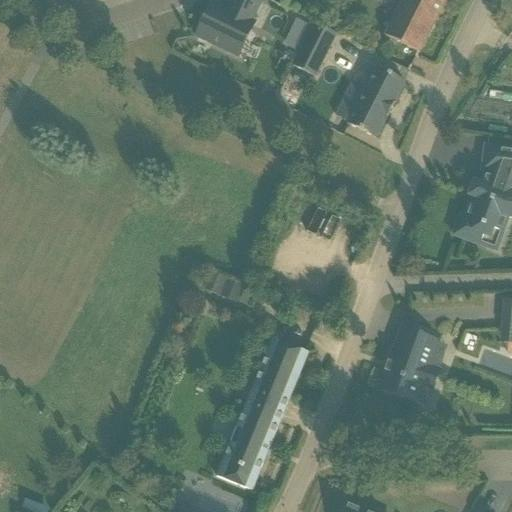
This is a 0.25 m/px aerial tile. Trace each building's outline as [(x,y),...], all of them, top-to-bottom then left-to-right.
[(252,22),(260,4),(251,0),(232,0),(227,11),(213,3),(196,38),(239,59),(255,24),(252,22)] [(403,0),(385,37),(419,54),(446,0),(403,0)] [(290,32),(304,39),(310,28),(296,21),(290,32)] [(293,67),(315,78),(336,35),(315,24),(293,67)] [(347,125),(375,140),(386,119),(394,103),(404,83),(375,69),(347,125)] [(453,236),(487,249),(493,231),(502,234),(508,218),(511,219),(511,151),(485,147),(482,172),(486,173),(481,186),(474,183),(469,197),(472,198),(465,219),(460,217),(453,236)] [(203,291),(220,298),(227,281),(210,274),(203,291)] [(228,280),(220,298),(234,304),(242,286),(228,280)] [(511,301),(503,301),(499,344),(511,345),(511,301)] [(427,367),(436,342),(402,330),(391,357),(388,366),(379,390),(414,404),(420,387),(431,391),(439,371),(427,367)] [(216,478),(252,493),(308,355),(273,340),(216,478)]
